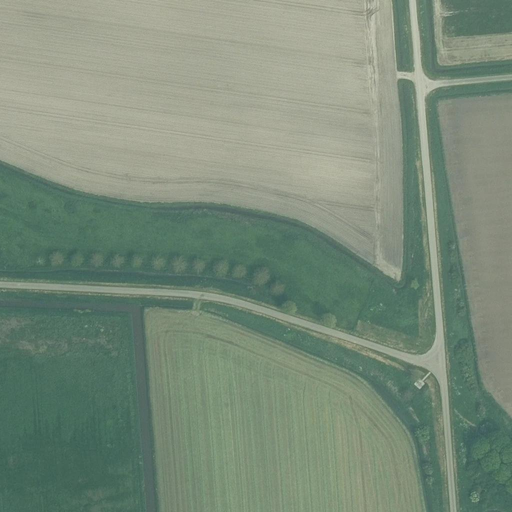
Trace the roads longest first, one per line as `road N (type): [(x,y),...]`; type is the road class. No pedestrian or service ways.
road 1 (unclassified): [(0,284),(227,300),(441,367)]
road 2 (unclassified): [(441,367),(419,85)]
road 3 (unclassified): [(454,511),(441,367)]
